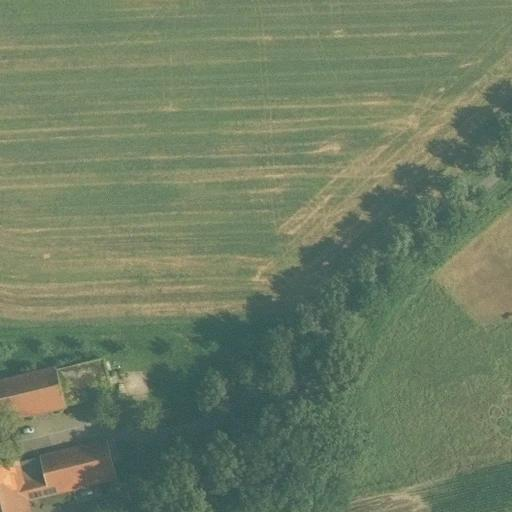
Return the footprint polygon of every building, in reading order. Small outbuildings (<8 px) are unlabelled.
[(51,371),(0,384),(0,424),(60,409),(58,399),(101,388),(96,370),(53,381),(51,371)] [(252,439),(227,468),(240,480),(265,450),(252,439)] [(105,445),(0,470),(0,507),(27,501),(113,480),(105,445)] [(193,511),(194,510),(170,496),(163,509),(168,511),(193,511)] [(0,507),(0,511),(29,511),(27,501),(0,507)]
